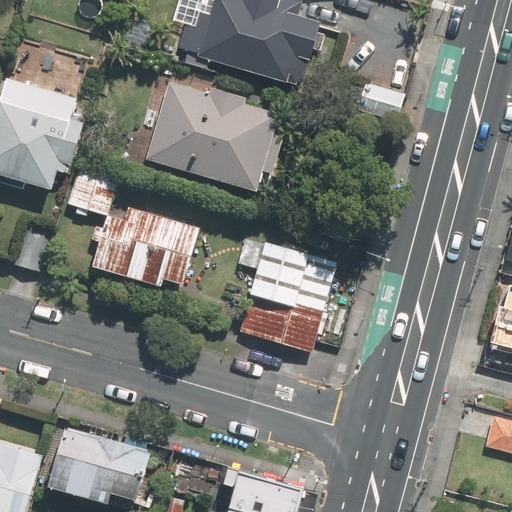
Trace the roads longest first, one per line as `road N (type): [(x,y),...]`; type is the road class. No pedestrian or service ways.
road 1 (secondary): [(499,0),(386,439)]
road 2 (residential): [(386,439),(0,327)]
